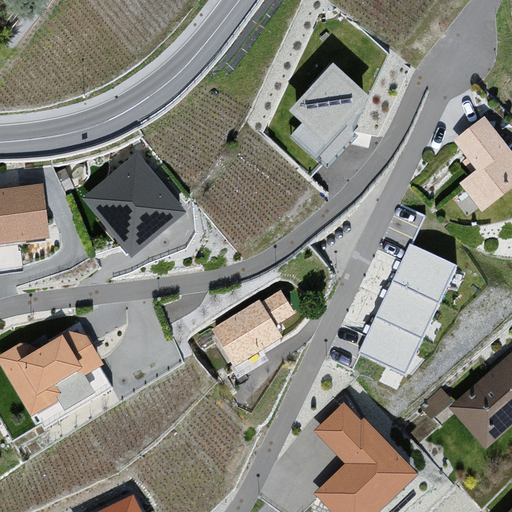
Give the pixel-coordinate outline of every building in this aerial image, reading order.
[(330,65),(277,123),(319,161),(372,103),(330,65)] [(511,155),(484,123),(453,148),(478,176),(461,188),(485,219),(511,196),(511,155)] [(137,159),(85,201),(132,259),(184,217),(137,159)] [(41,190),(0,194),(0,247),(47,242),(41,190)] [(411,239),(361,354),(409,374),(458,260),(411,239)] [(296,273),(218,324),(239,356),(317,305),(296,273)] [(101,306),(21,362),(60,417),(140,361),(101,306)] [(511,357),(446,413),(486,453),(511,431),(511,357)] [(345,458),(315,491),(337,511),(374,511),(420,464),(347,395),(314,430),(345,458)] [(136,511),(132,503),(113,511),(136,511)]
